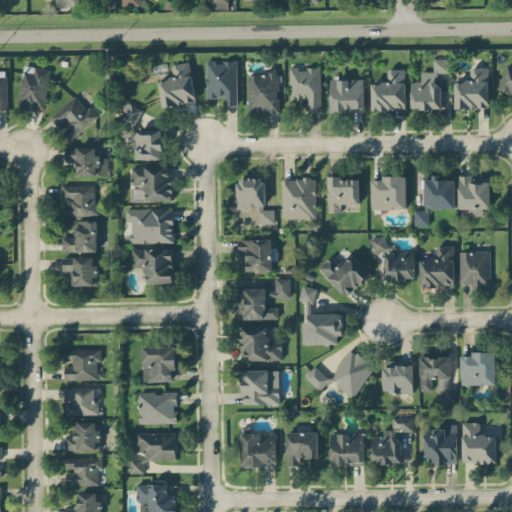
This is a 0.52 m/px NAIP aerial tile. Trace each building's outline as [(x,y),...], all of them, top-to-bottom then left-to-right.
[(210,0),(211,8),(229,9),(228,0),(210,0)] [(411,109),(439,109),(439,73),(448,73),(448,58),(433,58),(433,71),(420,71),(420,82),(411,82),(411,109)] [(237,105),(237,61),(215,61),(215,60),(206,61),(206,97),(224,97),(224,105),(237,105)] [(158,80),(163,107),(196,101),(189,61),(172,64),(174,77),(158,80)] [(511,64),(507,63),(499,89),(511,93),(511,64)] [(16,107),(43,112),(50,69),(24,65),(16,107)] [(320,111),(319,67),(304,67),(304,66),(289,66),(290,100),(307,99),(307,111),(320,111)] [(454,81),(455,108),(489,107),(488,67),(471,68),(471,80),(454,81)] [(248,112),(279,112),(278,68),(267,68),(267,74),(247,74),(248,112)] [(405,68),(387,69),(387,82),(371,83),(371,110),(405,109),(405,68)] [(329,111),(363,112),(364,79),(330,79),(329,111)] [(50,117),(61,129),(71,140),(96,117),(76,94),(50,117)] [(161,159),(161,151),(162,148),(162,129),(138,129),(138,120),(142,108),(125,102),(125,103),(125,117),(120,124),(120,136),(127,136),(135,140),(135,159),(161,159)] [(99,147),(65,147),(65,162),(77,162),(77,176),(108,175),(108,158),(100,158),(99,147)] [(172,167),(131,167),(131,186),(131,200),(172,200),(172,167)] [(371,180),(372,209),(406,208),(406,175),(382,176),(382,179),(371,180)] [(459,208),(468,208),(469,215),(484,215),(484,207),(490,207),(490,178),(473,178),(473,175),(458,175),(459,208)] [(359,179),(340,179),(340,176),(328,176),(328,212),(341,212),(340,204),(359,203),(359,179)] [(238,206),(265,205),(264,177),(237,178),(238,206)] [(454,179),(440,180),(440,177),(424,177),(425,209),(414,210),(415,226),(429,226),(429,208),(455,208),(454,179)] [(281,179),(282,219),(316,218),(315,178),(281,179)] [(62,216),(99,215),(99,203),(95,203),(94,185),(61,186),(61,198),(71,198),(71,204),(62,204),(62,216)] [(126,208),(126,221),(131,221),(131,242),(173,243),(173,209),(126,208)] [(259,223),(274,223),(274,208),(259,208),(259,223)] [(62,237),(63,252),(97,251),(96,220),(75,220),(76,237),(62,237)] [(371,237),(371,252),(384,252),(385,279),(415,278),(414,251),(394,252),(394,245),(386,245),(386,236),(371,237)] [(272,270),(271,238),(238,239),(239,252),(246,252),(247,271),(272,270)] [(453,245),(436,246),(436,259),(420,259),(421,287),(454,286),(453,245)] [(172,248),(132,249),(133,267),(146,266),(146,283),(173,283),(172,248)] [(490,286),(490,251),(460,251),(460,284),(471,283),(471,286),(490,286)] [(318,267),(346,297),(371,273),(352,253),(339,265),(330,256),(318,267)] [(98,285),(97,256),(62,257),(63,271),(70,270),(70,285),(98,285)] [(266,297),(289,297),(290,278),(275,277),(275,291),(266,291),(266,297)] [(311,303),(315,288),(303,285),(298,299),(311,303)] [(265,288),(239,289),(240,319),(278,318),(277,307),(266,307),(265,288)] [(343,313),(307,314),(308,321),(303,321),(303,344),(338,343),(337,335),(343,335),(343,313)] [(241,360),(281,361),(282,342),(268,342),(268,326),(242,325),(241,360)] [(142,346),(143,381),(177,380),(176,346),(142,346)] [(101,349),(64,348),(64,361),(72,361),(72,367),(64,367),(64,380),(100,380),(101,349)] [(322,389),(330,378),(337,383),(335,386),(354,397),(374,365),(349,349),(331,378),(312,366),(305,378),(322,389)] [(496,384),(495,351),(472,352),(472,355),(461,355),(461,384),(496,384)] [(420,390),(431,391),(431,378),(437,378),(437,392),(440,392),(440,401),(456,401),(456,387),(449,387),(450,357),(420,356),(420,390)] [(383,392),(413,392),(413,361),(384,360),(383,392)] [(279,403),(278,369),(242,370),(243,404),(279,403)] [(65,414),(97,415),(97,387),(64,386),(64,401),(66,401),(65,414)] [(139,423),(176,423),(176,392),(138,392),(139,423)] [(412,417),(392,417),(392,429),(384,429),(384,436),(372,436),(372,463),(400,463),(400,431),(412,431),(412,417)] [(65,436),(65,450),(101,449),(100,421),(75,422),(76,436),(65,436)] [(462,422),(463,463),(496,462),(496,435),(480,435),(480,422),(462,422)] [(425,463),(456,463),(457,424),(443,424),(443,429),(425,429),(425,463)] [(250,433),(250,425),(240,425),(241,466),(276,466),(275,433),(250,433)] [(286,432),(287,466),(300,465),(300,458),(318,457),(317,431),(286,432)] [(136,432),(136,446),(144,446),(144,458),(129,458),(130,473),(144,473),(144,460),(176,459),(176,432),(136,432)] [(331,465),(365,464),(364,433),(330,433),(331,465)] [(99,485),(98,468),(103,468),(102,457),(66,457),(66,470),(65,470),(66,485),(99,485)] [(136,484),(136,503),(142,503),(142,511),(177,511),(177,495),(168,495),(168,483),(136,484)] [(67,507),(66,511),(101,511),(102,493),(77,492),(76,507),(67,507)]
